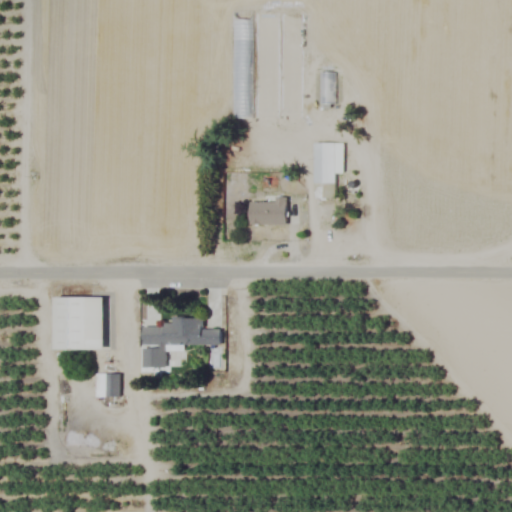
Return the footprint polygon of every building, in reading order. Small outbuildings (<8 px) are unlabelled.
[(252,20),(232,19),(231,115),(251,115),(252,20)] [(319,104),(334,104),(334,73),(318,73),(319,104)] [(342,174),(343,144),(314,143),(313,184),(335,184),(335,173),(342,174)] [(275,203),(250,202),(249,225),(285,226),(286,198),(275,197),(275,203)] [(56,350),(104,350),(104,298),(56,298),(56,350)] [(219,345),(219,330),(202,330),(202,318),(171,318),(171,326),(142,326),(142,346),(141,368),(164,368),(164,350),(181,350),(181,345),(219,345)] [(119,374),(95,374),(95,397),(119,398),(119,374)]
